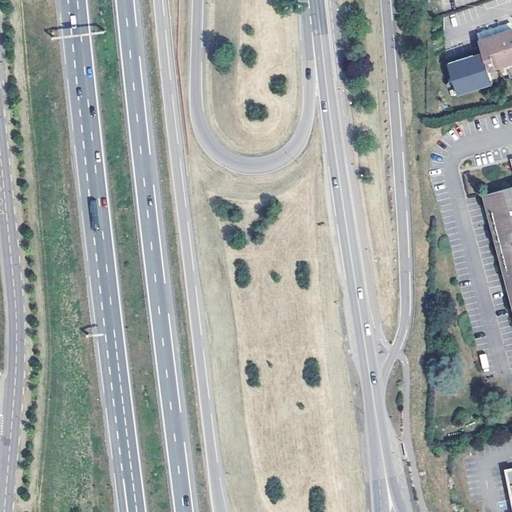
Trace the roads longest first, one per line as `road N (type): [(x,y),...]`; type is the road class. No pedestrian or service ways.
road 1 (motorway): [(220,511),(159,0)]
road 2 (motorway): [(182,511),(129,0)]
road 3 (motorway): [(74,0),(122,406)]
road 4 (secondary): [(373,400),(406,299),(384,0)]
road 5 (secondary): [(316,0),(373,400)]
road 6 (secondary): [(306,0),(306,120),(294,149),(262,166),(215,153),(197,122),(196,0)]
road 7 (tertiary): [(12,420),(17,345),(0,146)]
